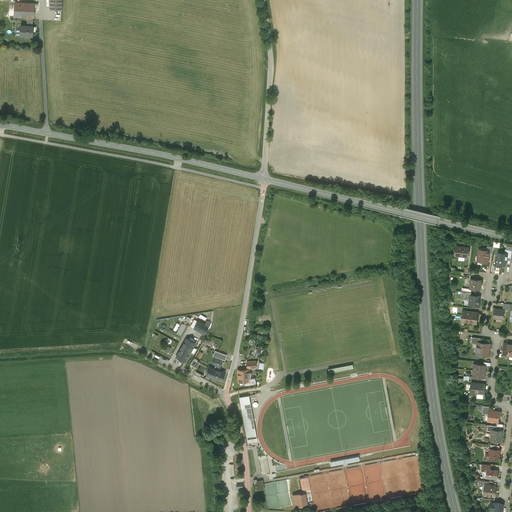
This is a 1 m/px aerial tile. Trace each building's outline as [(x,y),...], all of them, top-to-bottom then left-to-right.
[(61,0),(50,0),(50,10),(61,10),(61,0)] [(38,4),(15,3),(14,16),(27,17),(33,17),(34,8),(37,9),(38,4)] [(27,17),(27,26),(20,25),(20,35),(32,36),(33,26),(33,17),(27,17)] [(469,247),(456,246),(455,255),(468,257),(469,247)] [(487,250),(479,249),(477,261),(488,262),(489,254),(490,250),(487,250)] [(505,253),(498,252),(497,257),(496,257),(496,263),(506,264),(506,259),(507,259),(507,257),(508,253),(505,253)] [(481,280),(471,279),(469,288),(471,288),(480,289),(480,287),(481,287),(481,284),(481,280)] [(471,295),(467,294),(466,298),(466,299),(470,300),(469,305),(479,306),(480,296),(471,295)] [(500,309),(495,308),(494,318),(503,319),(504,310),(503,309),(502,309),(500,309)] [(470,312),(463,311),(463,310),(462,310),(461,320),(464,321),(469,322),(470,311),(470,312)] [(478,312),(470,312),(470,311),(469,322),(473,322),(477,322),(478,312)] [(204,324),(198,321),(194,328),(204,334),(208,327),(204,324)] [(181,322),(176,333),(181,335),(186,325),(181,322)] [(186,338),(176,357),(185,362),(195,343),(186,338)] [(480,342),(478,342),(477,344),(476,351),(478,352),(478,355),(479,356),(482,356),(482,355),(488,356),(490,343),(480,342)] [(504,343),(503,355),(509,356),(511,344),(504,343)] [(227,355),(215,350),(213,356),(215,357),(223,359),(225,360),(227,355)] [(223,359),(215,357),(213,364),(220,366),(223,359)] [(352,364),(328,369),(328,373),(353,368),(352,364)] [(225,372),(215,369),(213,368),(211,371),(208,370),(206,375),(212,377),(222,381),(225,372)] [(248,370),(237,370),(238,381),(248,381),(248,370)] [(485,384),(471,382),(470,392),(484,394),(485,384)] [(249,395),(239,397),(247,443),(257,441),(249,395)] [(492,411),(489,410),(489,412),(488,416),(490,416),(489,421),(498,422),(499,417),(500,417),(500,413),(497,413),(497,411),(492,411)] [(496,430),(492,429),(492,431),(490,441),(501,442),(502,430),(496,430)] [(490,448),(489,453),(490,454),(490,457),(492,459),(494,458),(499,459),(500,452),(499,452),(499,449),(490,448)] [(330,462),(331,467),(360,461),(359,456),(330,462)] [(267,458),(260,458),(262,473),(269,472),(267,458)] [(490,469),(487,469),(487,471),(486,477),(497,479),(498,470),(490,469)] [(260,481),(254,482),(255,490),(264,489),(263,483),(261,483),(260,481)] [(489,485),(485,484),(485,486),(484,495),(495,496),(496,485),(489,485)] [(298,494),(293,495),(295,507),(302,506),(302,505),(306,504),(305,494),(298,495),(298,494)] [(502,511),(503,503),(494,502),(494,503),(490,503),(489,509),(493,509),(492,511),(502,511)]
